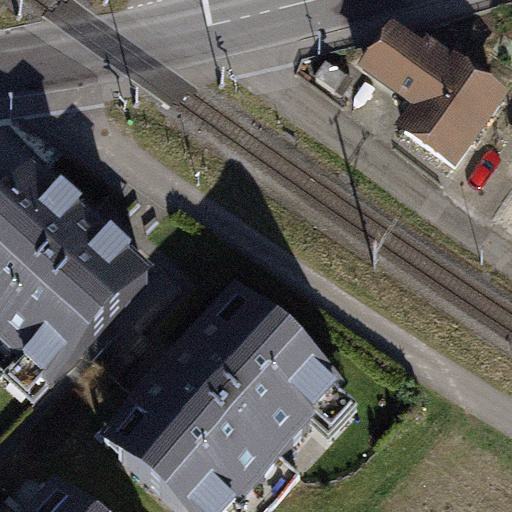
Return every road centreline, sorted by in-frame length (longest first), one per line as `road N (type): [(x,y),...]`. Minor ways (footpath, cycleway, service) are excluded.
road 1 (track): [(511,414),(54,101),(39,59)]
road 2 (residential): [(511,261),(206,26)]
road 3 (tertiary): [(0,65),(206,26)]
